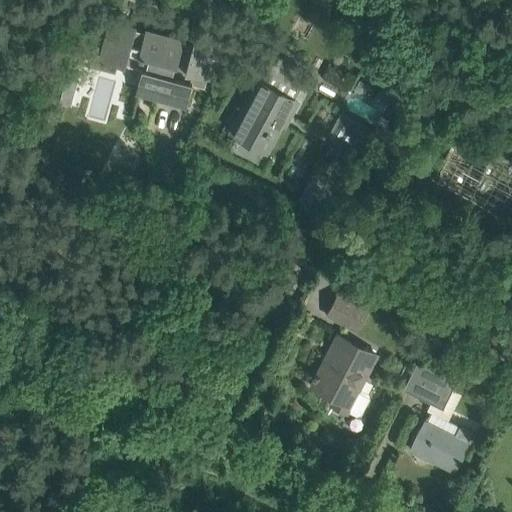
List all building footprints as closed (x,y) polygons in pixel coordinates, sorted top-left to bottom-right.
[(142,68),(136,91),(137,92),(185,105),(191,82),(192,82),(172,76),(181,42),(182,38),(146,28),(145,32),(137,30),(139,22),(112,14),(100,57),(124,64),(127,51),(139,54),(138,57),(143,58),(144,56),(148,57),(145,68),(142,68)] [(208,77),(219,38),(198,33),(194,45),(181,42),(172,76),(192,82),(191,82),(203,86),(206,77),(208,77)] [(286,114),(289,115),(297,101),(293,99),(300,87),(293,83),(300,69),(275,55),(261,82),(258,80),(245,105),(248,106),(234,134),(245,140),(241,148),(242,152),(256,160),(260,159),(264,151),(265,151),(286,114)] [(330,131),(348,140),(358,121),(340,112),(330,131)] [(511,157),(461,130),(444,121),(420,165),(511,214),(511,157)] [(339,292),(327,315),(356,330),(368,307),(339,292)] [(466,334),(466,333),(466,331),(465,329),(465,328),(464,327),(462,326),(461,325),(459,325),(458,324),(456,325),(455,325),(453,326),(452,327),(451,328),(450,329),(450,331),(450,333),(450,334),(450,336),(451,337),(452,338),(453,339),(455,340),(456,341),(458,341),(459,340),(461,340),(462,339),(464,338),(465,337),(465,336),(466,334)] [(376,354),(337,334),(317,373),(315,372),(313,376),(315,377),(311,385),(319,390),(334,397),(332,403),(331,402),(331,403),(346,411),(345,411),(347,412),(347,411),(356,415),(360,414),(369,397),(368,392),(359,388),(376,354)] [(416,359),(402,387),(442,407),(456,379),(416,359)] [(424,421),(411,447),(454,469),(467,442),(466,441),(471,431),(459,425),(459,426),(430,412),(425,421),(424,421)]
